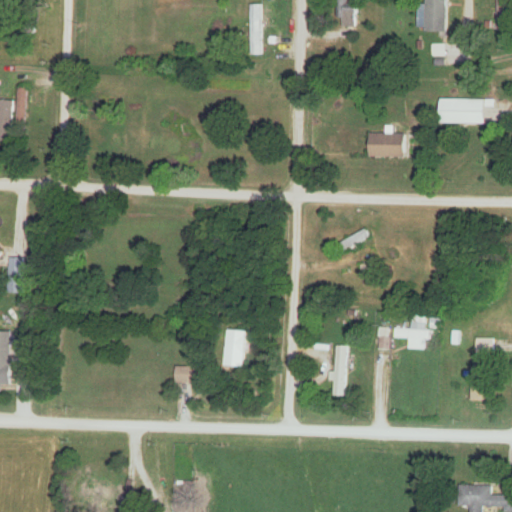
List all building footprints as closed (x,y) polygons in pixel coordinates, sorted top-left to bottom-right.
[(358,0),(339,0),(339,27),(358,27),(358,0)] [(448,32),(448,0),(427,0),(427,32),(448,32)] [(507,0),(496,0),(496,21),(507,21),(507,0)] [(252,5),(252,55),(263,55),(263,5),(252,5)] [(201,54),(184,53),(184,69),(200,69),(201,54)] [(28,89),(18,89),(18,131),(28,131),(28,89)] [(14,101),(0,100),(0,141),(13,142),(14,101)] [(488,100),(443,100),(443,124),(488,124),(488,100)] [(372,158),(409,158),(409,134),(372,134),(372,158)] [(336,244),(339,253),(371,240),(367,231),(336,244)] [(26,294),(26,258),(10,258),(10,294),(26,294)] [(410,350),(428,351),(429,316),(413,316),(412,330),(398,330),(397,338),(410,339),(410,350)] [(247,333),(228,331),(225,366),(244,368),(247,333)] [(0,394),(4,395),(4,386),(13,386),(14,333),(0,332),(0,394)] [(489,342),(479,341),(478,350),(488,351),(489,342)] [(347,346),(336,346),(336,397),(347,397),(347,346)] [(177,384),(204,384),(204,368),(177,368),(177,384)] [(492,369),(472,369),(472,402),(492,402),(492,369)] [(83,498),(89,498),(89,508),(111,508),(111,486),(83,486),(83,498)] [(493,486),(459,486),(459,506),(471,506),(471,511),(485,511),(485,507),(505,507),(504,511),(511,511),(511,494),(493,495),(493,486)]
